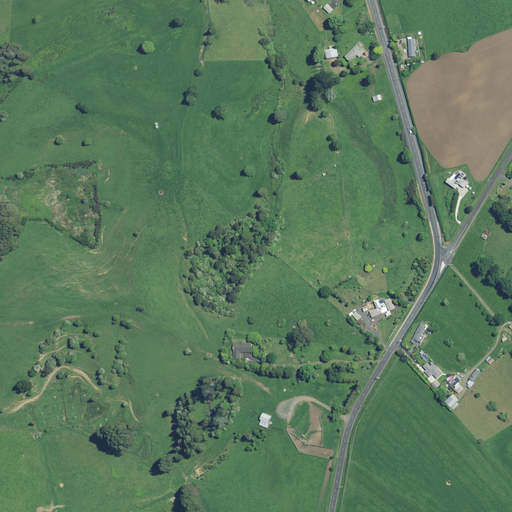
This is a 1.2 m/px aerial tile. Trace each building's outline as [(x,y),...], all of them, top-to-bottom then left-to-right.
[(333,10),(328,4),(324,8),(329,13),(333,10)] [(412,39),(412,37),(408,37),(410,57),(417,56),(415,39),(412,39)] [(362,49),(358,44),(346,56),(351,62),(358,55),(360,57),(365,52),(362,49)] [(339,57),(337,48),(325,50),(327,59),(339,57)] [(466,175),(461,170),(452,181),(458,185),(459,183),(465,188),(468,183),(463,179),(466,175)] [(490,231),(485,229),(481,237),(486,239),(490,231)] [(396,309),(392,299),(387,301),(390,311),(396,309)] [(373,318),(387,312),(387,313),(386,313),(387,316),(390,315),(387,306),(382,308),(379,300),(374,301),(378,309),(370,312),(373,318)] [(362,317),(357,312),(353,316),(358,321),(362,317)] [(426,324),(425,325),(422,323),(415,333),(416,333),(411,342),(415,344),(417,341),(421,343),(425,337),(422,335),(425,330),(427,331),(426,332),(430,335),(433,330),(429,327),(429,326),(426,324)] [(253,352),(253,343),(239,343),(239,344),(234,344),(234,359),(241,359),(241,352),(253,352)] [(431,366),(428,363),(424,367),(427,370),(425,372),(430,377),(433,374),(437,379),(443,374),(435,364),(433,366),(431,366)] [(482,371),(478,368),(470,379),(474,382),(482,371)] [(454,387),(459,383),(461,381),(456,375),(453,378),(450,376),(447,380),(454,387)] [(440,385),(436,381),(432,384),(436,389),(440,385)] [(459,383),(454,387),(459,393),(464,389),(459,383)] [(459,400),(453,394),(446,402),(452,408),(459,400)] [(263,420),(270,423),(273,417),(264,413),(261,419),(263,420)]
